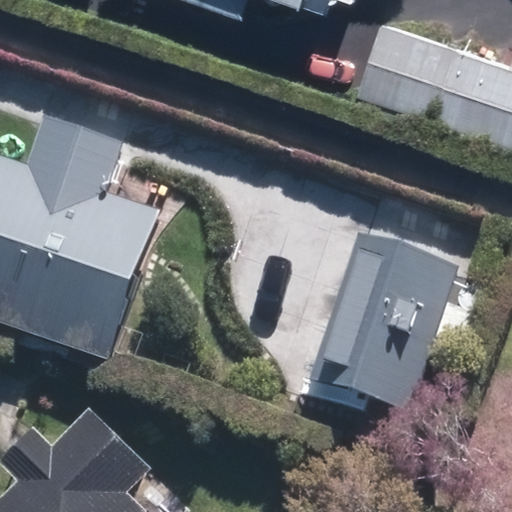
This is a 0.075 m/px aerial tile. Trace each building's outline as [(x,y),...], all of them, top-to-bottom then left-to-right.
[(351,0),(356,2),(356,0),(228,0),(263,14),(268,0),(351,0)] [(511,55),(395,17),(371,92),(511,137),(511,55)] [(0,149),(0,318),(125,362),(180,206),(128,187),(144,140),(70,114),(51,167),(0,149)] [(428,410),(480,249),(416,228),(412,238),(374,226),(318,395),(379,415),(385,396),(428,410)] [(158,511),(139,490),(163,469),(106,405),(65,449),(46,432),(15,466),(34,483),(6,511),(158,511)]
